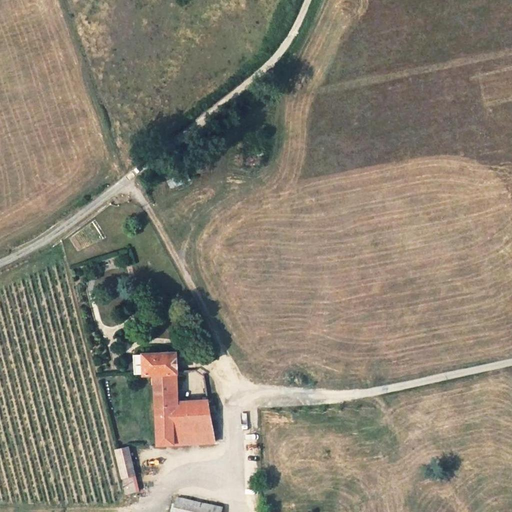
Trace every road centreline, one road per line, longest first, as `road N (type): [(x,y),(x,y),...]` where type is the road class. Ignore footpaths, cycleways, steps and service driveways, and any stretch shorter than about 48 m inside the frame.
road 1 (track): [(178,263),(199,217),(270,171),(284,129),(283,95),(328,0)]
road 2 (track): [(126,182),(61,0)]
road 3 (residential): [(126,182),(0,264)]
